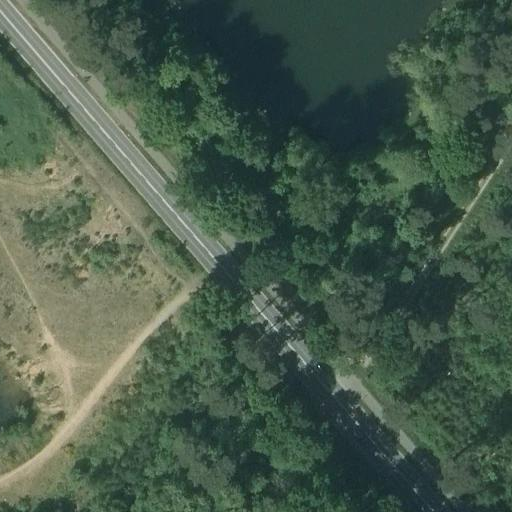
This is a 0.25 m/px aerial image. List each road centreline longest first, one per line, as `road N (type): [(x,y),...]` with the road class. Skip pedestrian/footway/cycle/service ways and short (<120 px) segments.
road 1 (tertiary): [(0,10),(437,511)]
road 2 (track): [(333,393),(511,137)]
